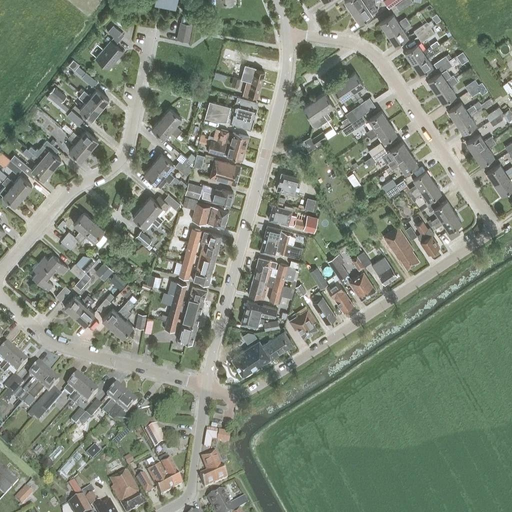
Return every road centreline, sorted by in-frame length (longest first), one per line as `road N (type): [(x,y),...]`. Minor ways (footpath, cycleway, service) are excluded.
road 1 (residential): [(206,387),(246,392),(494,231),(373,55),(285,33)]
road 2 (tertiary): [(206,387),(281,95),(285,33)]
road 3 (residential): [(0,273),(76,187),(123,156),(151,29)]
road 4 (residential): [(206,387),(50,341),(0,297)]
road 5 (tertiary): [(164,511),(188,495),(206,387)]
